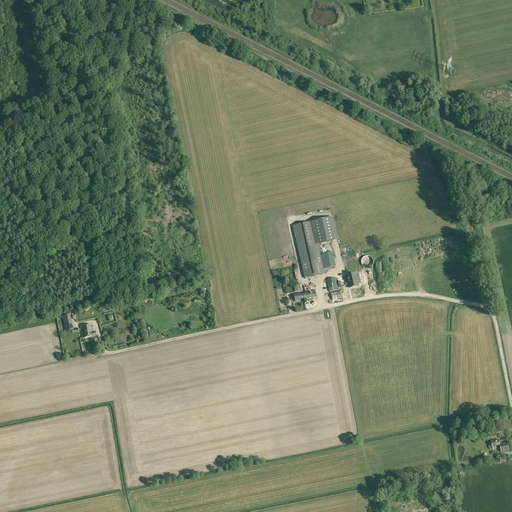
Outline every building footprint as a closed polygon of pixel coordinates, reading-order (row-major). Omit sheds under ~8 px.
[(333,218),(293,226),(305,278),(325,274),(324,269),(321,255),(319,244),(338,240),(333,218)] [(333,252),(321,255),(324,269),(336,267),(333,252)] [(361,261),(361,262),(361,263),(362,264),(362,266),(363,267),(364,267),(366,268),(367,268),(368,268),(370,268),(371,267),(371,266),(372,265),(373,264),(373,263),(373,261),(373,260),(372,259),(371,258),(371,257),(370,256),(368,256),(367,256),(366,256),(364,257),(363,258),(362,259),(362,260),(361,261)] [(381,278),(387,278),(388,269),(388,266),(379,265),(379,271),(382,271),(381,278)] [(347,276),(345,277),(347,282),(348,281),(350,288),(358,286),(358,284),(357,279),(359,278),(358,274),(356,274),(347,276)] [(327,279),(329,292),(338,290),(335,278),(327,279)] [(315,284),(304,286),(306,294),(307,293),(308,299),(316,297),(316,292),(315,284)] [(346,298),(358,296),(357,287),(325,294),(326,302),(346,297),(346,298)] [(307,293),(306,294),(301,294),(300,293),(299,293),(299,294),(294,295),(295,302),(300,301),(300,300),(308,299),(307,293)] [(81,326),(83,338),(96,336),(95,332),(92,333),(90,324),(81,326)] [(501,452),(509,450),(508,443),(500,444),(499,440),(491,441),(492,448),(500,446),(501,452)]
